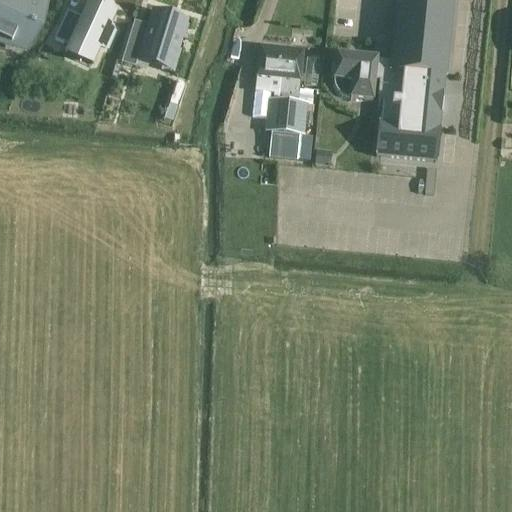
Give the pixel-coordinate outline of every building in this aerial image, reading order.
[(0,0),(0,48),(26,57),(48,4),(37,0),(0,0)] [(376,63),(374,81),(379,82),(376,102),(381,103),(379,125),(376,158),(417,162),(426,163),(437,164),(440,130),(439,130),(441,109),(451,0),(397,0),(391,65),(376,63)] [(67,13),(53,41),(67,47),(64,53),(92,66),(99,51),(108,50),(116,33),(110,26),(116,14),(88,1),(80,19),(67,13)] [(130,32),(120,66),(135,70),(137,59),(173,69),(187,23),(151,12),(144,36),(130,32)] [(256,78),(255,91),(259,92),(274,93),(278,93),(276,103),(272,102),(267,102),(264,134),(270,135),(299,138),(303,139),(304,127),(307,106),(297,105),(298,95),(298,91),(300,73),(302,53),(259,49),(257,69),(256,78)] [(330,80),(329,83),(333,83),(333,86),(335,91),(338,95),(343,99),(348,100),(348,102),(372,105),(373,87),(374,81),(376,63),(376,61),(335,57),(334,67),(331,66),(330,80)] [(299,141),(297,159),(299,160),(309,161),(310,161),(311,142),(299,141)] [(316,152),(314,168),(330,169),(331,154),(316,152)] [(438,196),(439,171),(428,170),(427,196),(438,196)]
